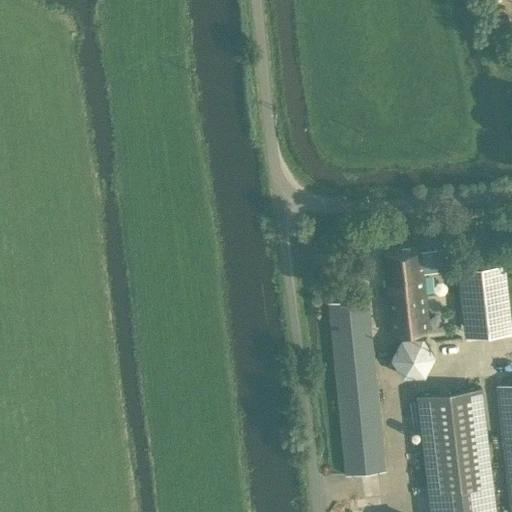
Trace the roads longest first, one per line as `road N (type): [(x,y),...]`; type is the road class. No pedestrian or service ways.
road 1 (unclassified): [(290,198),(364,207),(511,194)]
road 2 (unclassified): [(290,198),(273,161),(256,0)]
